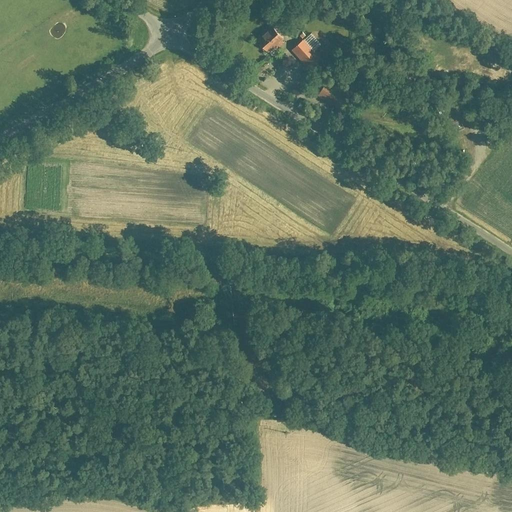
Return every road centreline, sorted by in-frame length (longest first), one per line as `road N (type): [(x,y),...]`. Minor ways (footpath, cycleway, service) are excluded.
road 1 (track): [(511,278),(0,246)]
road 2 (unclassified): [(176,39),(511,253)]
road 3 (unclassified): [(0,135),(176,39)]
